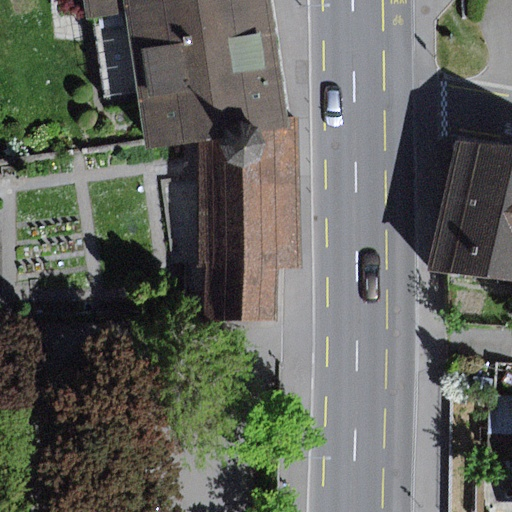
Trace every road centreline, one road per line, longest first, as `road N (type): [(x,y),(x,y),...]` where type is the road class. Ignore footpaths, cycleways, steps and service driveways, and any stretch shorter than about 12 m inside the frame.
road 1 (primary): [(369,97),(365,511)]
road 2 (residential): [(369,97),(511,121)]
